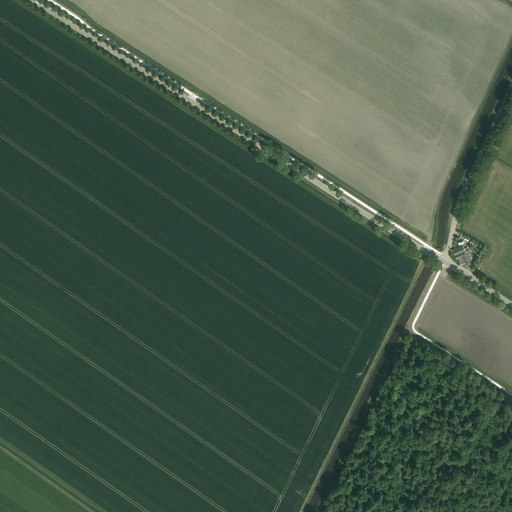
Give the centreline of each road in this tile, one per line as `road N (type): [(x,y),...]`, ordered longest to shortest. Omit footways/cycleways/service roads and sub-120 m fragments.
road 1 (secondary): [(443,261),(31,0)]
road 2 (unclassified): [(443,261),(458,199),(511,84)]
